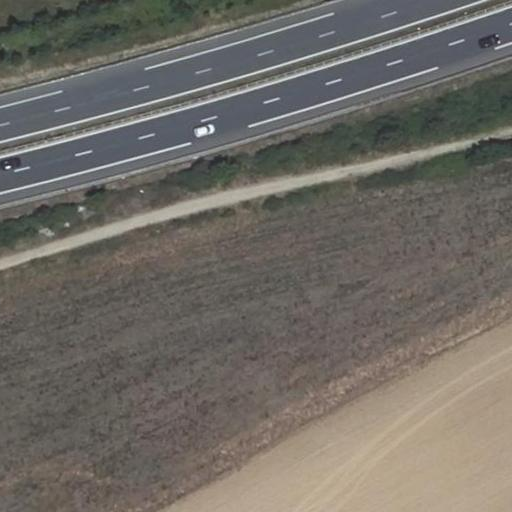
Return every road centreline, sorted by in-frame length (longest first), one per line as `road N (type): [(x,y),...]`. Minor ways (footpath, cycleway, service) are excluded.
road 1 (trunk): [(0,175),(511,25)]
road 2 (track): [(511,126),(178,208),(0,265)]
road 3 (trunk): [(438,0),(0,125)]
